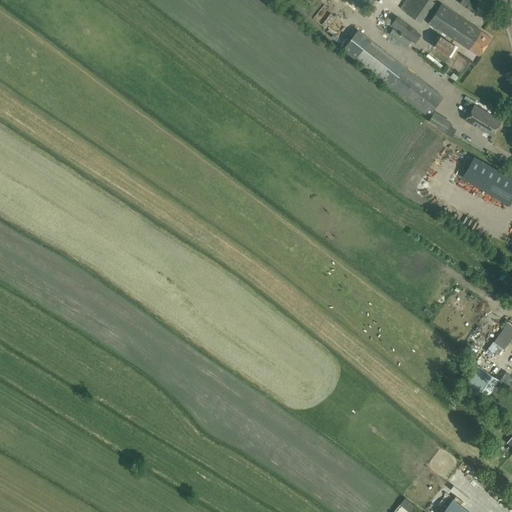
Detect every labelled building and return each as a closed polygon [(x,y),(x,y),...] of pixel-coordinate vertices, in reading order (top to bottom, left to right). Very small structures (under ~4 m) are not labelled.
[(383,0),(393,10),(397,6),(391,0),(383,0)] [(427,0),(406,0),(399,10),(415,21),(429,1),(427,0)] [(473,12),(478,5),(469,0),(460,0),(459,3),(473,12)] [(428,1),(419,22),(424,24),(433,4),(428,1)] [(478,28),(441,3),(428,23),(436,29),(437,28),(468,49),(469,49),(479,55),(491,37),(481,31),(480,32),(477,30),(478,28)] [(397,16),(393,21),(386,16),(383,20),(390,25),(415,44),(422,34),(397,16)] [(410,40),(393,28),(389,34),(406,46),(410,40)] [(369,40),(358,30),(353,35),(350,32),(345,39),(348,42),(342,49),(354,59),(428,116),(443,97),(369,40)] [(440,34),(433,46),(448,57),(456,45),(440,34)] [(445,67),(428,53),(426,56),(433,61),(437,64),(436,65),(443,70),(445,67)] [(493,135),(501,121),(491,116),(492,115),(474,104),(465,120),(481,129),(482,128),(493,135)] [(451,122),(434,111),(428,120),(445,131),(451,122)] [(509,205),(511,199),(511,178),(474,156),(461,177),(509,205)] [(511,274),(505,269),(499,278),(511,287),(511,274)] [(496,359),(511,336),(511,324),(508,321),(486,351),(496,359)] [(478,366),(464,384),(484,399),(498,381),(478,366)] [(477,474),(473,482),(479,486),(483,478),(477,474)] [(470,511),(453,498),(441,511),(470,511)] [(465,500),(462,503),(469,511),(472,508),(465,500)]
